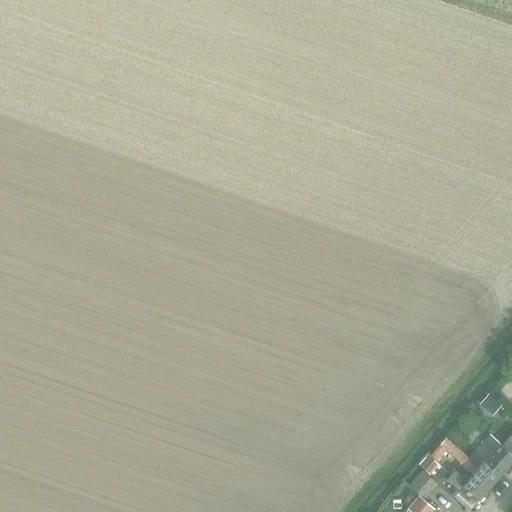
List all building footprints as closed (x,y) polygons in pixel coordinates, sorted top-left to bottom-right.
[(496,384),(489,393),(496,399),(504,391),(496,384)] [(489,395),(481,404),(494,416),(502,406),(489,395)] [(511,434),(503,445),(491,435),(470,459),(479,467),(485,461),(501,476),(511,463),(511,434)] [(436,463),(441,457),(448,450),(474,473),(467,480),(455,470),(447,480),(460,491),(463,487),(479,500),(501,476),(485,461),(479,467),(470,459),(446,438),(441,445),(442,446),(423,468),(440,483),(445,478),(446,479),(450,475),(436,463)] [(436,483),(422,471),(410,485),(424,497),(436,483)] [(432,511),(435,509),(420,496),(409,508),(406,511),(432,511)]
